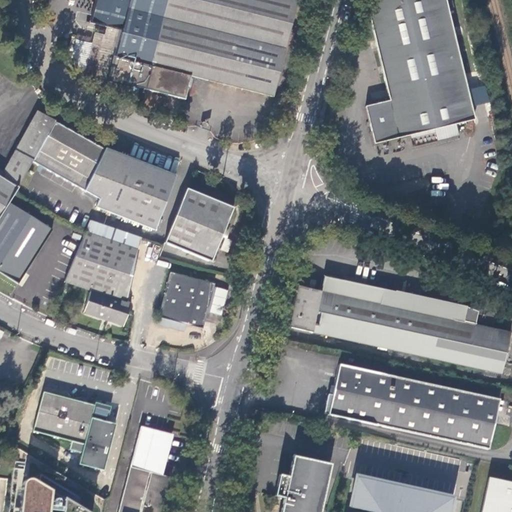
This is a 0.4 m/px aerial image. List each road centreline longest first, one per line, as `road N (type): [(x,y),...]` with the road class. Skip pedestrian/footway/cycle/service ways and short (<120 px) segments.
road 1 (residential): [(0,309),(48,333),(237,381)]
road 2 (unclassified): [(286,197),(511,285)]
road 3 (unclassified): [(286,197),(329,0)]
road 4 (unclassified): [(111,117),(286,197)]
road 5 (unclassified): [(237,381),(286,197)]
road 6 (unclassified): [(111,117),(51,73),(21,0)]
road 7 (unclassified): [(203,511),(237,381)]
